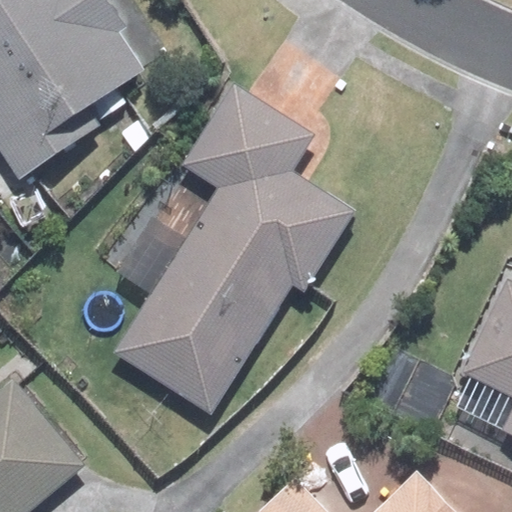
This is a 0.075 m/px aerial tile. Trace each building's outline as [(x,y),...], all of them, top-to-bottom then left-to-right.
[(0,0),(0,138),(29,180),(114,120),(104,107),(162,67),(114,0),(0,0)] [(325,137),(239,84),(188,165),(223,187),(119,354),(221,417),(304,284),(318,293),(362,221),(297,181),(325,137)] [(511,288),(456,413),(511,437),(511,288)] [(0,511),(32,511),(88,467),(20,385),(0,401),(0,511)] [(335,511),(303,476),(263,511),(474,511),(434,467),(384,511),(335,511)]
